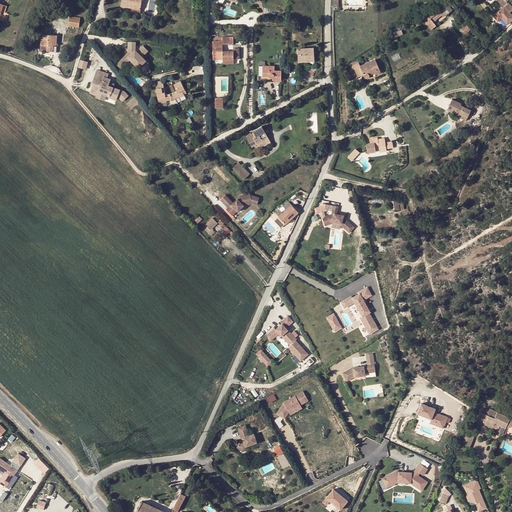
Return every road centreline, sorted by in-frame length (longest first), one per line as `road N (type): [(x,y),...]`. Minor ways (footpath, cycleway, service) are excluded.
road 1 (residential): [(195,451),(331,143)]
road 2 (residential): [(353,511),(373,458),(259,508),(195,451)]
road 3 (track): [(320,175),(395,190),(409,208),(424,261),(511,218)]
road 4 (residential): [(511,24),(331,143)]
road 5 (residential): [(69,81),(154,165),(174,163),(205,143)]
road 6 (unknown): [(280,264),(340,295),(372,280),(378,302)]
road 7 (tertiary): [(0,397),(85,487)]
